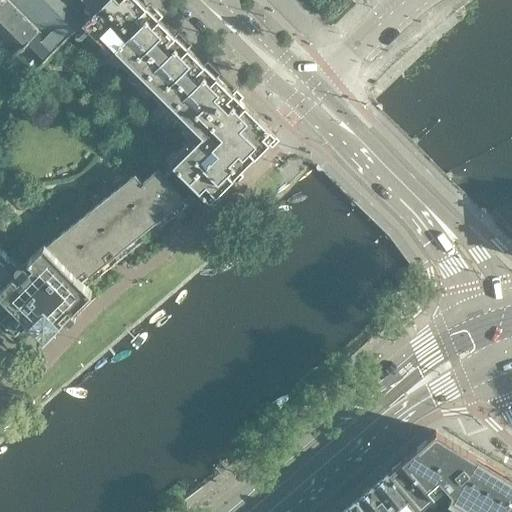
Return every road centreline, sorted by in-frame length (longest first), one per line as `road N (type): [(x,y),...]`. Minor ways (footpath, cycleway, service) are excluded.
road 1 (primary): [(480,307),(440,328),(210,511)]
road 2 (primary): [(283,511),(396,418),(505,360)]
road 3 (tertiary): [(480,307),(451,247),(313,100)]
road 4 (unclassified): [(313,100),(415,0)]
road 5 (tertiary): [(313,100),(214,0)]
